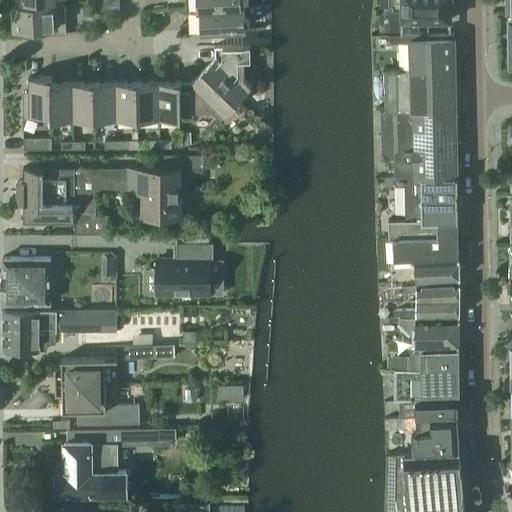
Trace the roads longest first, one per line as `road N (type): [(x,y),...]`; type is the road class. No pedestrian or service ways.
road 1 (residential): [(477,100),(482,328)]
road 2 (residential): [(482,328),(493,511)]
road 3 (residential): [(0,43),(132,40)]
